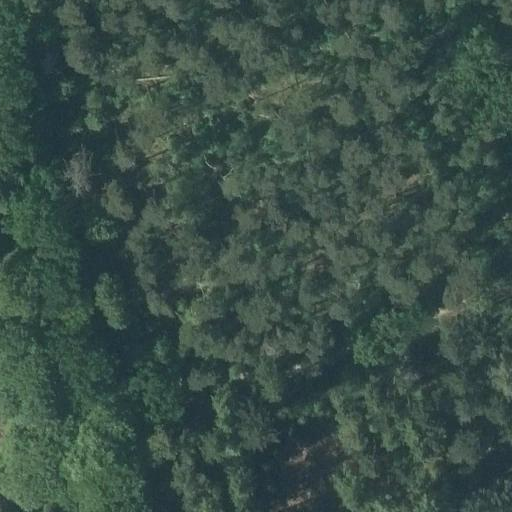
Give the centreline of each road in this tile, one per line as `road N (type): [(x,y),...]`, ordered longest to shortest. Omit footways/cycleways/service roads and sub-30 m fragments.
road 1 (track): [(511,279),(192,376),(60,392)]
road 2 (track): [(0,160),(60,392)]
road 3 (track): [(60,392),(92,511)]
